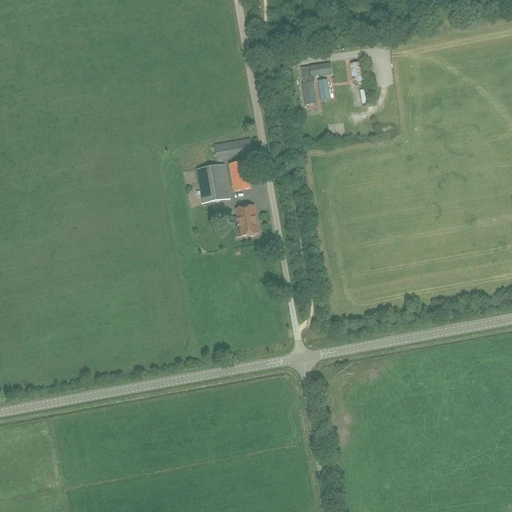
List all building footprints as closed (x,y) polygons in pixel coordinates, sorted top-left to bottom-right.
[(353,86),(365,84),(362,63),(350,65),(353,86)] [(305,106),(317,104),(314,83),(315,83),(314,78),(332,76),(331,64),(310,67),(310,68),(301,69),(303,84),(302,84),(305,106)] [(322,102),(330,101),(327,81),(319,82),(322,102)] [(250,140),(215,146),(216,158),(252,152),(250,140)] [(234,192),(251,190),(246,163),(229,165),(234,192)] [(203,205),(230,200),(224,166),(197,171),(203,205)] [(253,237),(255,235),(258,234),(253,207),(236,210),(241,237),(247,236),(249,238),(253,237)]
